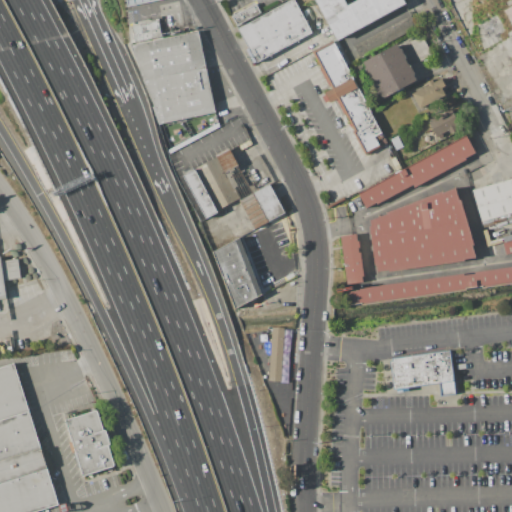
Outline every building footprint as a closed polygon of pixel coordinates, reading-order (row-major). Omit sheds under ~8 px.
[(238,28),(290,0),(295,0),(312,31),(257,62),(238,28)] [(314,0),(337,41),(406,3),(404,0),(314,0)] [(230,16),(254,3),(260,12),(236,26),(230,16)] [(161,36),(134,41),(132,33),(131,33),(129,25),(139,23),(139,24),(158,20),(161,36)] [(130,45),(143,81),(206,67),(199,30),(162,38),(130,45)] [(409,41),(421,35),(431,55),(420,61),(409,41)] [(333,40),(312,51),(332,89),(324,93),(325,94),(321,96),(325,102),(329,101),(330,103),(336,99),(365,154),(387,143),(333,40)] [(361,62),(396,43),(416,80),(381,98),(361,62)] [(143,81),(162,124),(215,113),(206,67),(143,81)] [(412,94),(428,85),(426,82),(432,79),(434,82),(442,78),(446,86),(442,88),(446,96),(431,104),(430,103),(419,108),(412,94)] [(428,121),(452,109),(460,124),(456,126),(457,129),(450,132),(449,130),(442,133),(443,136),(439,138),(438,135),(436,136),(428,121)] [(466,135),(357,194),(365,208),(376,203),(377,204),(412,185),(414,187),(466,159),(466,158),(475,153),(466,135)] [(238,200),(215,157),(229,150),(252,192),(238,200)] [(194,168),(217,211),(238,200),(215,157),(194,168)] [(182,175),(194,168),(217,211),(218,212),(205,218),(182,175)] [(472,189),(511,177),(511,213),(482,222),(472,189)] [(252,192),(267,221),(284,212),(268,183),(252,192)] [(370,221),(370,226),(368,226),(374,265),(376,265),(377,272),(388,269),(389,272),(476,258),(456,187),(444,193),(443,190),(386,212),(386,214),(370,221)] [(238,200),(252,192),(267,221),(254,228),(238,200)] [(340,237),(358,234),(364,283),(347,285),(340,237)] [(239,237),(213,253),(236,309),(262,294),(239,237)] [(502,242),(511,239),(511,252),(505,254),(502,242)] [(8,312),(0,313),(0,256),(1,256),(1,260),(18,259),(20,278),(4,280),(8,312)] [(359,288),(359,290),(347,292),(349,304),(361,302),(362,305),(467,289),(467,288),(483,286),(483,288),(511,283),(511,266),(474,272),(475,274),(465,275),(464,273),(359,288)] [(272,327),(284,328),(281,381),(268,380),(272,327)] [(391,358),(449,350),(454,394),(439,396),(437,383),(407,387),(407,390),(396,392),(396,389),(393,389),(389,361),(391,360),(391,358)] [(0,511),(32,511),(58,504),(14,363),(0,367),(0,511)] [(65,420),(83,476),(115,466),(109,446),(111,445),(106,429),(104,430),(97,410),(65,420)]
